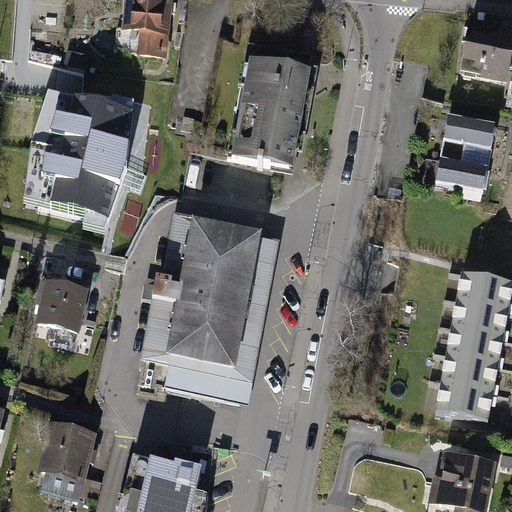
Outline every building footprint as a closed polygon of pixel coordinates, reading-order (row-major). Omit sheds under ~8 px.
[(168,0),(130,0),(127,31),(117,30),(115,53),(163,58),(168,0)] [(431,69),(507,83),(511,55),(511,35),(471,28),(467,49),(436,43),(431,69)] [(249,47),(228,161),(259,167),(258,170),(263,171),(264,168),(289,173),(296,134),(300,135),(304,117),(300,116),(307,78),(290,75),(294,55),(249,47)] [(127,171),(133,115),(62,99),(44,152),(38,209),(109,225),(127,171)] [(441,163),(487,172),(495,130),(449,121),(441,163)] [(437,186),(483,194),(487,172),(441,163),(437,186)] [(128,171),(125,190),(144,193),(147,175),(128,171)] [(271,244),(174,226),(163,286),(157,285),(153,304),(155,304),(139,387),(158,391),(157,393),(162,394),(240,409),(271,244)] [(508,316),(511,298),(511,287),(461,279),(456,307),(508,316)] [(102,300),(43,287),(39,303),(45,305),(40,325),(76,333),(78,326),(95,330),(102,300)] [(508,316),(456,307),(451,334),(504,343),(508,316)] [(504,343),(451,334),(446,360),(499,370),(504,343)] [(499,370),(446,360),(441,388),(493,397),(499,370)] [(493,397),(441,388),(436,416),(488,426),(493,397)] [(92,440),(52,431),(42,474),(49,475),(44,495),(78,503),(79,498),(83,481),(87,464),(94,465),(96,456),(89,454),(92,440)] [(449,459),(444,486),(487,494),(491,475),(493,476),(494,468),(492,468),(493,465),(481,463),(480,465),(449,459)] [(128,504),(126,511),(206,511),(208,499),(195,496),(196,492),(197,492),(200,481),(199,481),(200,477),(201,474),(184,470),(183,471),(178,470),(178,469),(176,468),(175,472),(133,462),(123,503),(128,504)] [(102,485),(83,481),(79,498),(97,503),(102,485)] [(483,511),(487,494),(444,486),(440,507),(459,511),(458,511),(483,511)]
